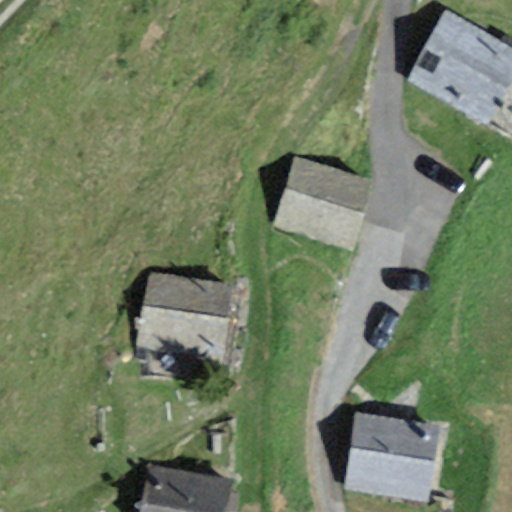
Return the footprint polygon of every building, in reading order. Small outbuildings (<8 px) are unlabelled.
[(511,48),(499,40),(461,101),(511,133),(511,48)] [(370,189),(298,165),(277,227),(349,251),(370,189)] [(234,295),(151,278),(138,348),(221,364),(234,295)] [(486,511),(492,453),(406,445),(399,511),(486,511)] [(234,511),(240,487),(151,467),(140,511),(234,511)]
